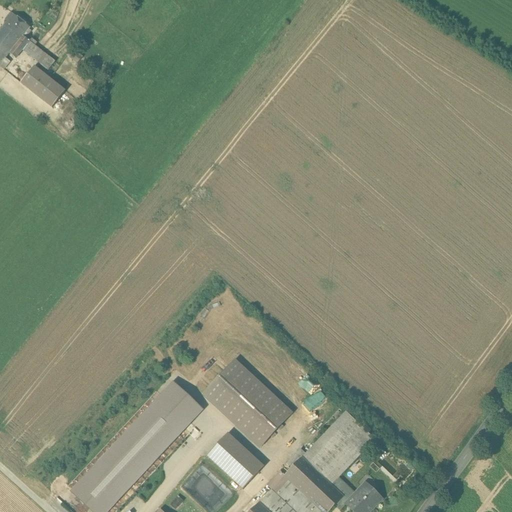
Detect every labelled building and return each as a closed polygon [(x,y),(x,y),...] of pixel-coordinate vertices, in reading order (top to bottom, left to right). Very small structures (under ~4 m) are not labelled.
[(30,28),(11,13),(6,20),(8,21),(0,31),(0,65),(6,58),(10,54),(23,37),(30,28)] [(23,37),(10,54),(16,59),(23,50),(29,42),(23,37)] [(50,58),(29,42),(23,50),(43,67),(50,58)] [(72,49),(67,55),(78,63),(82,57),(72,49)] [(11,62),(6,58),(0,65),(0,66),(4,70),(11,62)] [(50,58),(43,67),(49,71),(56,62),(50,58)] [(65,92),(34,67),(21,83),(52,108),(65,92)] [(291,414),(234,362),(204,395),(260,447),(270,437),(274,433),(277,429),(281,425),(291,414)] [(85,511),(105,511),(198,409),(167,381),(65,494),(85,511)] [(306,454),(302,458),(331,485),(339,478),(375,440),(346,412),(306,454)] [(296,438),(300,445),(310,438),(306,432),(296,438)] [(227,435),(223,439),(259,473),(263,468),(227,435)] [(259,473),(223,439),(207,456),(243,490),(259,473)] [(301,449),(286,465),(291,469),(302,458),(301,458),(302,457),(302,458),(306,454),(301,449)] [(302,458),(302,457),(301,458),(302,458),(291,469),(285,476),(284,476),(284,477),(322,511),(329,511),(335,506),(344,497),(302,458)] [(218,511),(236,494),(202,462),(182,487),(207,511),(218,511)] [(280,471),(267,485),(272,490),(284,477),(284,476),(285,476),(280,471)] [(322,511),(284,477),(272,490),(259,503),(268,511),(322,511)] [(356,494),(339,478),(331,485),(344,497),(349,502),(356,494)] [(349,502),(346,505),(353,511),(368,511),(381,499),(366,484),(356,494),(349,502)] [(178,496),(170,505),(175,510),(183,501),(178,496)] [(344,497),(335,506),(340,511),(346,505),(349,502),(344,497)] [(268,511),(259,503),(250,511),(268,511)]
